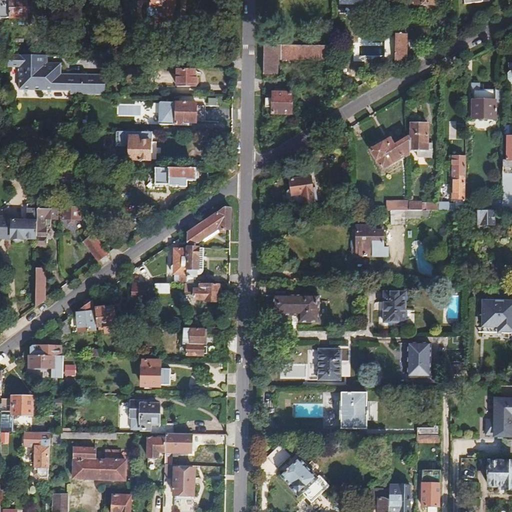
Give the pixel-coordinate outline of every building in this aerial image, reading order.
[(146,0),(147,7),(157,7),(157,16),(173,17),(173,0),(146,0)] [(26,3),(8,2),(8,18),(8,20),(8,22),(25,22),(26,3)] [(454,6),(454,2),(444,2),(443,19),(453,19),(454,6)] [(393,33),(393,68),(403,62),(403,33),(393,33)] [(262,46),(261,75),(278,75),(278,65),(279,46),(262,46)] [(278,65),(329,66),(329,48),(279,46),(278,65)] [(45,58),(44,56),(7,56),(7,67),(19,67),(19,81),(31,81),(31,88),(39,89),(41,86),(41,82),(43,82),(45,80),(45,74),(43,72),(41,72),(41,64),(44,64),(45,63),(45,58)] [(171,72),(170,90),(190,91),(191,80),(187,80),(187,72),(171,72)] [(501,100),(502,85),(493,85),(493,84),(476,84),(476,80),(469,80),(469,87),(472,87),(471,123),(493,124),(493,100),(501,100)] [(466,98),(466,82),(456,82),(456,98),(466,98)] [(261,98),(261,108),(270,108),(270,113),(291,113),(291,93),(289,93),(273,92),(270,92),(270,99),(261,98)] [(167,101),(166,126),(172,126),(173,123),(189,123),(189,120),(194,120),(197,118),(198,106),(195,104),(190,104),(190,101),(167,101)] [(428,117),(408,117),(408,133),(408,148),(415,148),(415,151),(429,151),(430,139),(427,139),(428,117)] [(148,142),(148,133),(111,132),(111,148),(123,148),(123,159),(142,160),(142,142),(148,142)] [(379,167),(408,149),(408,148),(408,133),(394,142),(388,133),(366,146),(379,167)] [(504,159),(501,159),(501,197),(501,212),(511,212),(511,135),(505,136),(504,159)] [(464,212),(464,202),(465,174),(465,157),(453,157),(453,166),(453,176),(452,204),(448,204),(448,203),(437,203),(437,205),(437,212),(464,212)] [(195,182),(195,171),(155,170),(154,186),(166,187),(180,188),(180,189),(184,189),(186,187),(186,182),(195,182)] [(309,178),(288,180),(290,197),(291,205),(301,204),(311,203),(309,178)] [(490,197),(490,212),(501,212),(501,197),(490,197)] [(387,204),(387,211),(407,212),(407,201),(391,200),(387,204)] [(407,201),(407,212),(419,212),(419,203),(419,201),(407,201)] [(62,207),(36,206),(35,210),(35,240),(35,247),(47,248),(47,220),(58,220),(58,212),(62,212),(62,207)] [(62,212),(62,215),(65,215),(65,220),(79,220),(79,215),(82,215),(83,207),(62,207),(62,212)] [(223,230),(229,230),(229,211),(223,209),(185,234),(185,249),(192,249),(192,244),(213,230),(223,230)] [(0,239),(35,240),(35,210),(25,210),(25,222),(0,221),(0,239)] [(490,212),(472,212),(472,227),(489,227),(490,212)] [(354,228),(354,256),(385,256),(385,247),(381,247),(381,232),(368,232),(368,227),(354,226),(354,228)] [(344,256),(354,256),(354,228),(345,228),(344,256)] [(96,261),(105,255),(93,236),(84,242),(96,261)] [(184,278),(185,249),(171,249),(171,268),(170,268),(170,277),(176,277),(184,278)] [(200,274),(201,249),(192,249),(185,249),(184,278),(184,283),(193,283),(193,280),(196,280),(196,275),(200,274)] [(34,264),(33,308),(44,300),(45,264),(34,264)] [(150,283),(150,291),(164,291),(164,283),(150,283)] [(218,292),(218,284),(193,283),(184,283),(184,293),(194,293),(194,298),(205,298),(204,301),(215,301),(215,292),(218,292)] [(143,286),(128,285),(127,302),(142,303),(143,286)] [(487,287),(475,287),(474,296),(487,296),(487,287)] [(383,319),(383,321),(406,322),(406,319),(407,293),(384,292),(383,319)] [(272,302),(272,315),(298,315),(298,319),(297,323),(317,323),(317,319),(318,296),(282,296),(272,295),(272,302)] [(511,300),(482,300),(481,327),(497,327),(497,333),(511,333),(511,300)] [(96,336),(92,301),(76,313),(77,329),(85,328),(86,337),(96,336)] [(108,307),(96,308),(99,331),(109,330),(109,334),(122,333),(121,321),(119,321),(117,311),(108,312),(108,307)] [(69,318),(68,319),(61,325),(61,339),(70,339),(69,318)] [(178,341),(217,342),(217,336),(216,336),(216,334),(204,333),(204,331),(187,331),(187,335),(179,334),(178,341)] [(217,354),(217,342),(178,341),(178,346),(187,346),(187,356),(203,357),(203,354),(217,354)] [(407,342),(407,378),(429,379),(430,342),(407,342)] [(32,347),(28,350),(28,356),(62,356),(63,352),(60,352),(61,348),(32,347)] [(319,351),(318,381),(339,381),(339,351),(319,351)] [(28,368),(62,369),(62,356),(28,356),(28,368)] [(465,361),(462,361),(461,379),(478,379),(478,362),(465,361)] [(66,362),(65,376),(75,376),(75,363),(66,362)] [(138,362),(137,384),(160,384),(160,382),(167,383),(167,364),(160,364),(160,362),(138,362)] [(444,365),(444,375),(459,375),(459,364),(444,365)] [(440,376),(429,376),(429,379),(429,386),(440,386),(440,376)] [(338,402),(338,420),(340,420),(340,430),(367,430),(367,420),(369,420),(370,402),(367,402),(367,393),(341,392),(341,402),(338,402)] [(511,397),(494,397),(493,419),(493,435),(493,438),(511,437),(511,397)] [(11,399),(11,416),(30,416),(30,399),(11,399)] [(163,435),(174,435),(174,425),(158,424),(159,405),(146,405),(146,402),(127,402),(127,419),(130,419),(130,431),(140,431),(149,432),(149,434),(163,435)] [(437,428),(415,428),(415,444),(437,443),(437,428)] [(36,481),(46,481),(48,432),(33,432),(22,432),(22,447),(32,447),(32,452),(30,454),(28,454),(27,465),(30,466),(32,467),(32,471),(37,472),(36,481)] [(10,444),(11,433),(2,433),(2,443),(10,444)] [(190,456),(191,435),(174,435),(163,435),(163,439),(162,455),(190,456)] [(283,437),(269,450),(278,461),(293,448),(283,437)] [(163,439),(141,439),(141,469),(142,470),(149,470),(151,469),(151,461),(162,461),(162,455),(163,439)] [(73,448),(72,478),(124,480),(125,461),(94,460),(95,449),(73,448)] [(299,456),(278,474),(286,483),(285,484),(297,498),(301,494),(310,505),(328,490),(299,456)] [(511,462),(488,461),(487,486),(501,487),(500,492),(511,492),(511,462)] [(162,465),(162,481),(170,481),(170,465),(162,465)] [(192,497),(193,465),(173,465),(173,496),(192,497)] [(31,485),(46,486),(46,481),(36,481),(37,472),(32,471),(31,485)] [(387,511),(388,485),(388,478),(372,478),(371,497),(371,511),(387,511)] [(422,506),(438,506),(439,483),(423,483),(422,506)] [(388,485),(387,511),(407,511),(408,485),(388,485)] [(52,490),(51,511),(64,511),(66,491),(52,490)] [(110,492),(110,508),(119,508),(118,511),(128,511),(129,499),(129,493),(110,492)]
